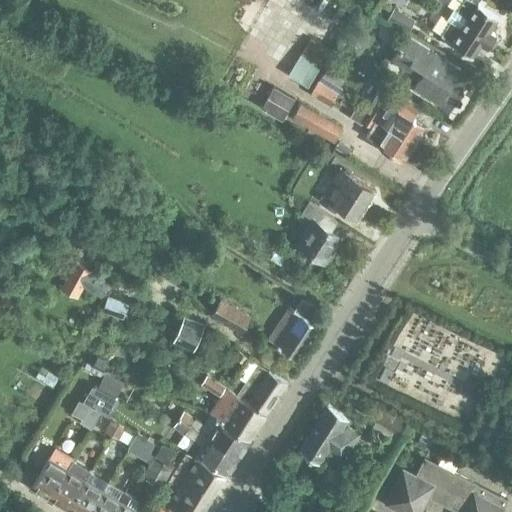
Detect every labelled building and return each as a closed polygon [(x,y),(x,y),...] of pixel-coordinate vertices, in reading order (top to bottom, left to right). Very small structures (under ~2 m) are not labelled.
[(476,4),(470,0),(463,0),(456,11),(453,9),(445,20),(449,22),(440,37),(450,43),(470,56),(479,42),(485,46),(493,34),(487,30),(497,16),(476,3),(476,4)] [(408,32),(414,21),(393,8),(386,20),(408,32)] [(458,69),(405,36),(390,60),(405,69),(407,66),(420,74),(412,88),(439,105),(448,90),(446,89),(458,69)] [(307,87),(320,67),(300,55),(288,75),(307,87)] [(414,143),(425,125),(411,116),(418,106),(393,90),(382,83),(364,111),(414,143)] [(330,106),(337,96),(317,84),(311,94),(330,106)] [(333,143),(343,128),(301,103),(292,119),(333,143)] [(414,143),(364,111),(357,106),(349,118),(361,126),(363,122),(383,135),(376,145),(402,161),(414,143)] [(307,155),(311,149),(301,142),(296,148),(307,155)] [(354,217),(371,190),(340,170),(334,179),(343,186),(332,203),(354,217)] [(323,262),(340,237),(331,231),(337,221),(310,204),(304,213),(311,218),(295,244),(323,262)] [(105,296),(116,278),(92,264),(82,281),(105,296)] [(323,314),(300,299),(292,311),(288,308),(267,340),(294,358),(323,314)] [(239,333),(249,317),(220,300),(210,315),(239,333)] [(191,349),(203,322),(183,314),(171,340),(191,349)] [(244,363),(249,357),(238,349),(234,355),(244,363)] [(92,367),(91,370),(98,374),(102,376),(105,371),(106,369),(109,361),(98,356),(92,367)] [(264,415),(284,383),(280,380),(262,368),(256,365),(236,394),(264,415)] [(102,376),(97,387),(115,397),(123,381),(105,371),(102,376)] [(249,437),(264,415),(236,394),(206,373),(199,384),(219,398),(210,412),(249,437)] [(92,385),(83,401),(89,405),(100,411),(110,416),(119,399),(115,397),(97,387),(93,385),(92,385)] [(92,426),(99,414),(88,408),(89,407),(80,403),(72,415),(92,426)] [(311,426),(296,448),(318,462),(324,452),(339,462),(347,449),(358,433),(343,423),(347,417),(326,404),(311,426)] [(392,443),(405,420),(382,407),(369,430),(392,443)] [(203,425),(182,412),(173,426),(184,433),(189,436),(195,427),(238,455),(249,437),(210,412),(207,416),(209,417),(203,425)] [(110,436),(117,425),(110,421),(103,432),(110,436)] [(118,440),(124,429),(117,425),(110,436),(118,440)] [(226,474),(238,455),(195,427),(189,436),(201,444),(195,454),(226,474)] [(149,463),(153,456),(152,456),(158,446),(135,433),(126,450),(149,463)] [(511,464),(511,447),(494,439),(487,453),(511,464)] [(161,443),(155,454),(167,460),(172,449),(161,443)] [(72,460),(55,450),(49,459),(47,458),(31,486),(50,497),(72,460)] [(162,485),(172,467),(153,456),(149,463),(150,463),(143,475),(162,485)] [(441,466),(424,457),(414,475),(399,468),(383,500),(405,511),(417,511),(426,495),(435,499),(450,470),(450,467),(442,463),(441,466)] [(174,511),(201,511),(224,476),(199,459),(168,507),(174,511)] [(68,508),(90,471),(86,469),(72,460),(50,497),(68,508)] [(503,481),(511,485),(511,468),(510,467),(508,472),(503,481)] [(499,511),(502,507),(506,499),(450,470),(435,499),(459,511),(499,511)] [(74,511),(89,511),(103,489),(90,481),(94,474),(90,471),(68,508),(74,511)] [(118,498),(103,489),(89,511),(114,511),(126,493),(122,490),(118,498)] [(139,511),(140,511),(145,504),(126,493),(114,511),(139,511)]
